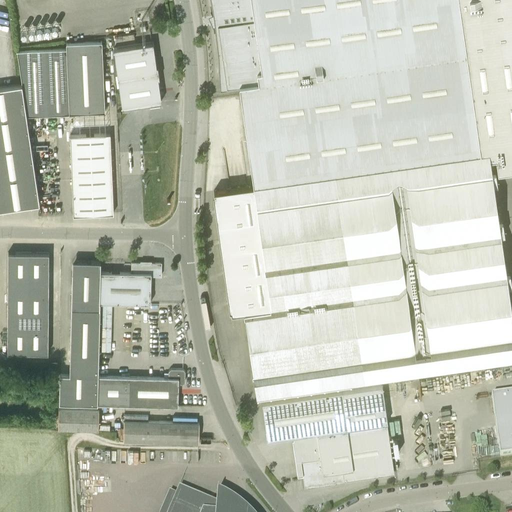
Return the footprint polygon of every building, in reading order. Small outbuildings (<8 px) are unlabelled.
[(511,357),(511,313),(490,158),(496,157),(498,172),(511,169),(511,0),(210,0),(213,16),(215,25),(218,58),(220,90),(239,87),(253,184),(213,189),(230,314),(244,311),(256,394),(365,379),(511,357)] [(66,43),(66,48),(69,113),(105,111),(102,41),(66,43)] [(113,47),(122,106),(122,107),(161,101),(158,78),(159,77),(157,65),(156,66),(153,42),(113,47)] [(27,114),(69,113),(66,48),(17,50),(27,114)] [(0,208),(39,203),(22,84),(0,86),(0,208)] [(113,213),(110,133),(70,135),(73,215),(113,213)] [(8,252),(7,353),(48,353),(49,252),(8,252)] [(97,404),(98,375),(100,302),(100,271),(101,261),(77,260),(77,262),(74,265),(72,265),(70,374),(60,374),(59,403),(97,404)] [(131,272),(100,271),(100,302),(150,303),(151,275),(161,275),(161,262),(150,262),(150,263),(141,263),(141,262),(131,261),(131,272)] [(168,377),(102,375),(98,375),(97,404),(178,406),(178,383),(183,383),(185,381),(185,371),(183,368),(171,368),(169,370),(168,377)] [(347,427),(342,390),(262,401),(267,439),(293,435),(296,455),(300,454),(302,474),(297,475),(298,475),(302,475),(304,487),(345,482),(345,479),(394,472),(387,422),(347,427)] [(499,457),(511,455),(511,393),(491,397),(499,457)] [(58,408),(58,428),(58,429),(98,430),(99,410),(58,408)] [(124,420),(123,440),(199,442),(199,422),(124,420)] [(216,504),(179,488),(168,511),(247,511),(244,510),(240,506),(237,504),(234,502),(232,500),(227,497),(224,496),(221,494),(218,493),(218,492),(217,491),(216,504)]
